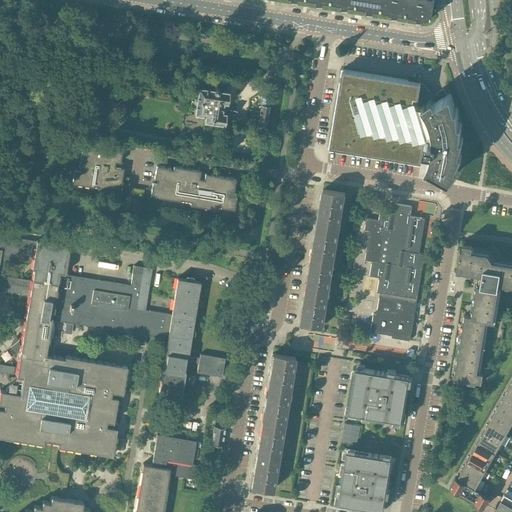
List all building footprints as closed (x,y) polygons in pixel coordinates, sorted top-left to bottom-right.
[(382,0),(356,0),(356,5),(368,7),(367,11),(368,11),(368,10),(373,10),(374,8),(381,9),(382,0)] [(408,0),(382,0),(381,9),(393,11),(393,15),(394,15),(394,14),(398,14),(399,12),(406,14),(408,0)] [(434,0),(408,0),(406,14),(418,16),(418,19),(418,18),(423,19),(423,16),(431,18),(434,0)] [(339,94),(330,146),(421,161),(423,154),(432,158),(428,167),(443,176),(448,179),(449,179),(458,166),(455,165),(461,151),(459,151),(462,136),(460,136),(461,121),(458,122),(457,107),(454,108),(450,93),(447,95),(443,89),(434,95),(432,96),(429,93),(426,89),(423,86),(421,84),(421,82),(408,80),(343,69),(343,70),(342,71),(339,89),(339,94)] [(224,124),(227,104),(229,92),(219,90),(219,87),(214,86),(213,89),(198,87),(198,88),(193,87),(190,107),(195,108),(194,113),(205,115),(204,120),(224,124)] [(252,115),(250,126),(251,126),(251,131),(262,133),(263,128),(264,129),(265,122),(266,122),(269,106),(268,106),(269,102),(269,101),(268,100),(268,99),(267,99),(266,98),(265,98),(264,98),(264,99),(263,99),(262,100),(262,101),(261,105),(260,110),(259,110),(259,115),(259,116),(252,115)] [(96,147),(83,144),(79,167),(82,167),(81,171),(74,170),(72,183),(94,187),(94,185),(98,186),(98,189),(107,191),(107,188),(120,190),(123,168),(118,167),(119,162),(120,162),(122,149),(100,145),(99,150),(96,149),(96,147)] [(152,183),(150,196),(181,201),(181,200),(191,201),(190,205),(217,209),(218,206),(220,206),(220,207),(234,210),(236,196),(235,196),(236,192),(233,191),(235,179),(205,174),(204,179),(199,178),(200,170),(173,166),(173,169),(170,169),(170,168),(156,166),(154,179),(157,179),(157,183),(152,183)] [(128,187),(127,194),(143,197),(144,189),(128,187)] [(317,223),(340,226),(345,193),(323,189),(320,204),(319,203),(318,209),(320,209),(317,223)] [(370,197),(368,210),(378,211),(380,199),(370,197)] [(366,218),(365,229),(370,230),(365,260),(372,261),(370,275),(379,277),(377,292),(380,292),(376,314),(373,313),(373,317),(371,331),(370,331),(385,334),(392,335),(392,338),(410,341),(416,303),(417,298),(421,269),(422,269),(424,254),(420,253),(419,253),(425,218),(422,218),(410,216),(412,206),(397,204),(396,204),(395,214),(380,211),(379,220),(366,218)] [(334,259),(340,226),(317,223),(315,237),(314,236),(313,242),(314,242),(312,256),(334,259)] [(0,376),(0,374),(0,373),(0,371),(17,374),(16,375),(22,376),(20,393),(0,390),(0,403),(4,404),(4,409),(0,408),(0,436),(43,444),(44,440),(53,441),(50,462),(49,462),(48,471),(55,472),(55,471),(55,472),(57,474),(58,476),(59,478),(60,479),(60,481),(61,484),(59,497),(64,498),(66,488),(67,482),(68,479),(69,473),(62,472),(60,470),(58,467),(57,465),(56,462),(56,456),(58,446),(112,455),(116,428),(105,426),(106,421),(113,422),(117,397),(110,396),(111,391),(122,393),(127,366),(64,355),(64,358),(51,356),(57,320),(137,333),(136,344),(145,345),(145,342),(146,335),(159,337),(167,338),(165,352),(165,353),(164,360),(158,392),(158,393),(181,397),(181,396),(186,361),(198,363),(196,372),(221,376),(222,376),(221,375),(224,359),(224,358),(199,354),(199,358),(187,356),(199,282),(200,282),(177,278),(178,278),(172,314),(145,310),(152,268),(143,267),(134,265),(133,273),(131,285),(64,274),(69,245),(36,239),(36,241),(0,234),(0,290),(29,295),(21,347),(17,346),(16,352),(20,353),(18,368),(0,364),(0,376)] [(454,380),(455,380),(475,383),(476,381),(481,382),(483,373),(477,372),(479,360),(486,318),(493,320),(499,283),(511,285),(511,263),(492,261),(487,253),(471,250),(472,244),(463,243),(462,249),(460,248),(456,270),(478,273),(471,316),(464,314),(457,360),(454,380)] [(329,292),(334,259),(312,256),(310,270),(308,269),(307,275),(309,275),(306,289),(329,292)] [(323,326),(329,292),(306,289),(304,303),(303,303),(302,308),(303,308),(301,322),(323,326)] [(267,386),(289,390),(294,357),(272,353),(271,360),(270,367),(269,367),(268,372),(269,372),(267,386)] [(347,403),(345,410),(349,411),(349,415),(356,416),(357,413),(362,414),(362,417),(370,419),(370,415),(393,419),(393,422),(400,424),(401,420),(405,420),(406,413),(403,412),(405,398),(407,384),(411,385),(412,377),(409,376),(395,374),(396,370),(388,369),(387,372),(364,368),(365,365),(357,364),(357,367),(356,367),(356,368),(352,367),(351,375),(355,375),(350,403),(347,403)] [(283,423),(289,390),(267,386),(265,400),(264,400),(263,405),(264,405),(262,419),(283,423)] [(502,398),(511,403),(511,391),(508,389),(502,398)] [(497,407),(511,415),(511,403),(502,398),(497,407)] [(492,416),(510,426),(511,422),(511,415),(497,407),(492,416)] [(487,425),(505,435),(510,426),(492,416),(487,425)] [(278,456),(283,423),(262,419),(259,433),(258,433),(257,438),(258,438),(256,452),(278,456)] [(226,420),(220,420),(219,426),(214,425),(211,444),(222,445),(226,420)] [(345,423),(342,443),(349,444),(353,425),(345,423)] [(482,434),(500,444),(505,435),(487,425),(482,434)] [(161,511),(168,475),(168,474),(195,479),(198,464),(192,463),(196,440),(195,440),(157,434),(157,433),(152,465),(143,463),(141,470),(142,470),(134,511),(88,511),(90,508),(82,507),(83,501),(51,496),(50,502),(42,500),(41,506),(34,505),(33,510),(25,509),(24,511),(161,511)] [(477,442),(495,452),(500,444),(482,434),(477,442)] [(472,451),(490,461),(495,452),(477,442),(472,451)] [(336,493),(335,501),(338,501),(338,502),(339,502),(338,505),(346,507),(347,503),(375,508),(374,511),(378,511),(381,511),(382,509),(383,509),(385,495),(389,496),(390,488),(386,488),(390,465),(394,465),(395,458),(391,457),(391,456),(391,453),(384,452),(383,455),(355,451),(356,447),(348,446),(348,449),(347,449),(347,450),(343,449),(342,457),(346,457),(345,463),(341,462),(340,470),(344,470),(340,493),(336,493)] [(467,460),(485,470),(490,461),(472,451),(467,460)] [(278,456),(256,452),(254,466),(253,466),(252,471),(253,471),(250,486),(272,489),(278,456)] [(462,469),(480,479),(485,470),(467,460),(462,469)] [(480,479),(462,469),(457,478),(467,484),(475,488),(480,479)] [(460,493),(460,492),(462,493),(467,484),(457,478),(455,477),(449,487),(460,493)] [(467,484),(462,493),(473,499),(478,490),(475,488),(467,484)] [(484,507),(487,501),(490,496),(478,490),(473,499),(474,500),(474,501),(484,507)] [(511,498),(504,494),(496,507),(494,511),(495,511),(505,511),(511,500),(511,498)]
